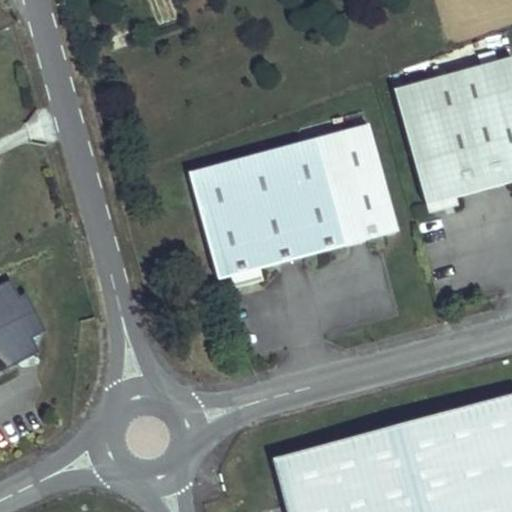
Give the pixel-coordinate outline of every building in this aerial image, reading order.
[(393,90),(425,209),(511,185),(511,66),(510,59),(393,90)] [(187,176),(216,283),(230,278),(255,272),(395,233),(365,126),(187,176)] [(255,272),(230,278),(233,290),(258,283),(255,272)] [(0,373),(15,367),(18,357),(27,353),(38,356),(42,337),(25,299),(17,302),(9,284),(0,287),(0,373)] [(15,367),(36,357),(38,356),(27,353),(18,357),(15,367)] [(511,511),(511,395),(268,459),(282,511),(511,511)]
